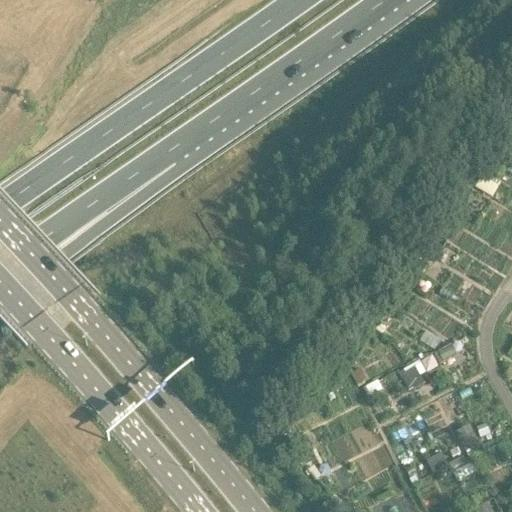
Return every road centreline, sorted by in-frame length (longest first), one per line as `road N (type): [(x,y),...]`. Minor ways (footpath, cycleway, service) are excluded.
road 1 (primary): [(251,511),(0,228)]
road 2 (trunk): [(301,0),(0,212)]
road 3 (primary): [(0,289),(194,511)]
road 4 (trunk): [(184,145),(392,0)]
road 5 (trunk): [(0,302),(184,145)]
road 6 (trunk): [(0,272),(184,145)]
road 7 (track): [(511,406),(487,354),(485,330),(511,289)]
